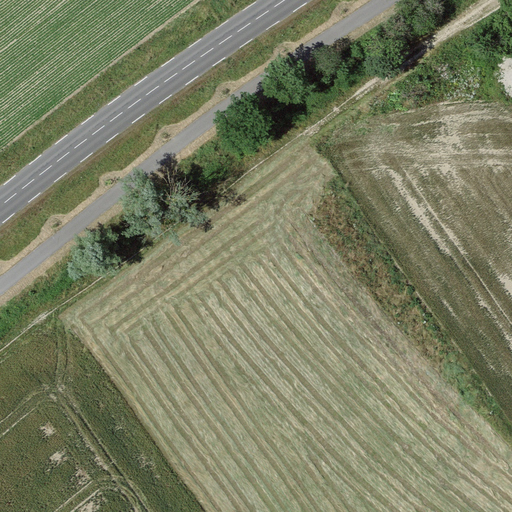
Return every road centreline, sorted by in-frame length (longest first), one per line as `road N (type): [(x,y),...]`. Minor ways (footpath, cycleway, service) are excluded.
road 1 (track): [(495,0),(271,143),(199,207),(0,345)]
road 2 (secondary): [(283,0),(0,207)]
